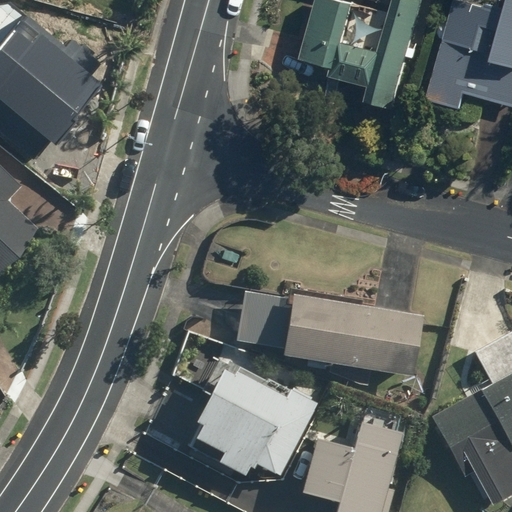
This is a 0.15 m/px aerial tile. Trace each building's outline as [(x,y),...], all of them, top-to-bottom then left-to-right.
[(362,103),(392,111),(421,0),(389,0),(376,51),(341,42),(352,3),(339,0),(314,0),(298,58),(330,67),(327,76),(367,87),(362,103)] [(450,0),(421,102),(459,113),(463,97),(511,110),(511,0),(502,0),(501,7),(475,0),(450,0)] [(38,30),(6,5),(0,12),(0,131),(40,164),(71,125),(58,115),(64,107),(46,91),(87,41),(52,12),(38,30)] [(19,186),(0,169),(0,273),(37,228),(4,201),(19,186)] [(276,344),(274,354),(410,372),(417,315),(235,291),(228,338),(276,344)] [(511,329),(470,352),(485,383),(424,416),(455,474),(463,470),(485,509),(511,494),(511,329)] [(185,436),(215,449),(208,465),(238,478),(244,463),(276,477),(311,400),(220,358),(185,436)] [(326,511),(387,511),(394,489),(380,486),(396,427),(351,415),(346,435),(340,433),(336,449),(305,441),(291,493),(329,504),(326,511)]
